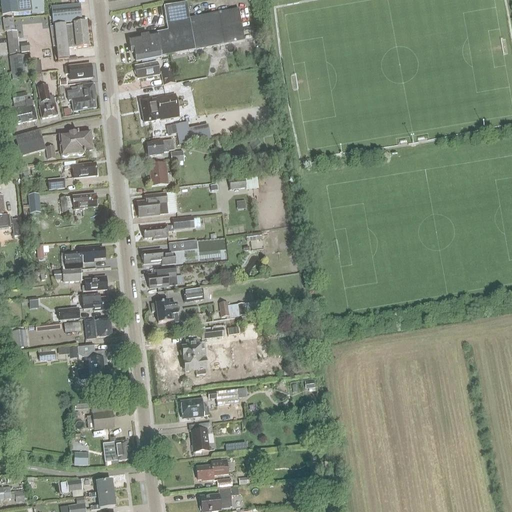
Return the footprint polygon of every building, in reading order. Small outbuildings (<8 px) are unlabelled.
[(0,0),(2,16),(31,12),(31,15),(43,14),(42,0),(0,0)] [(189,19),(186,4),(163,7),(167,32),(128,39),(131,54),(134,53),(136,62),(244,42),(238,10),(189,19)] [(51,8),(53,25),(81,22),(79,6),(51,8)] [(67,50),(88,48),(86,24),(50,27),(53,47),(56,47),(57,61),(68,60),(67,50)] [(16,32),(6,33),(7,44),(17,43),(16,32)] [(28,44),(20,45),(21,54),(29,53),(28,44)] [(26,74),(24,56),(9,58),(11,76),(26,74)] [(159,76),(156,63),(142,66),(142,67),(135,68),(135,70),(134,72),(135,75),(136,76),(137,80),(146,78),(146,80),(148,81),(151,80),(153,79),(152,77),(159,76)] [(90,65),(68,68),(64,68),(65,76),(69,75),(70,82),(92,79),(90,65)] [(173,72),(161,74),(163,86),(175,84),(173,72)] [(71,88),(71,93),(67,93),(68,102),(71,102),(73,113),(95,110),(93,94),(95,93),(94,85),(76,88),(71,88)] [(47,87),(37,89),(40,102),(38,102),(39,109),(41,120),(57,117),(55,106),(53,97),(49,98),(47,87)] [(26,94),(12,97),(15,108),(9,109),(10,115),(12,127),(36,121),(34,110),(33,110),(31,100),(27,101),(26,94)] [(160,121),(179,118),(175,96),(156,99),(156,100),(151,101),(151,100),(139,102),(143,124),(155,122),(155,120),(160,119),(160,121)] [(178,145),(210,138),(208,129),(203,130),(204,132),(188,135),(186,123),(174,125),(178,145)] [(39,132),(15,138),(20,158),(44,151),(39,132)] [(91,141),(93,140),(92,136),(90,135),(90,133),(78,135),(77,133),(67,135),(67,136),(58,137),(61,159),(84,156),(84,153),(92,152),(91,141)] [(168,153),(168,152),(173,152),(172,141),(161,143),(161,142),(154,143),(154,144),(146,145),(147,150),(146,151),(146,156),(147,156),(147,157),(163,156),(163,154),(168,153)] [(45,149),(47,161),(55,160),(54,148),(45,149)] [(170,154),(171,164),(184,163),(182,153),(170,154)] [(167,185),(172,185),(171,175),(166,175),(165,164),(148,166),(151,188),(167,186),(167,185)] [(72,170),(73,180),(87,178),(87,177),(96,176),(95,165),(86,166),(86,165),(75,166),(72,167),(72,170)] [(47,181),(48,192),(64,190),(63,179),(47,181)] [(228,181),(230,191),(245,190),(244,179),(228,181)] [(168,216),(166,205),(165,195),(145,198),(146,204),(137,205),(138,219),(168,216)] [(60,199),(61,213),(61,214),(68,213),(67,209),(73,208),(74,212),(83,211),(83,210),(97,209),(97,207),(99,205),(98,202),(96,200),(96,198),(96,199),(95,196),(72,198),(66,199),(60,199)] [(0,229),(9,228),(8,226),(12,225),(13,237),(20,237),(18,220),(11,221),(11,218),(8,219),(8,217),(4,218),(2,197),(0,197),(0,229)] [(39,206),(29,207),(30,215),(33,214),(40,214),(39,206)] [(173,227),(167,228),(167,227),(152,229),(152,230),(143,231),(144,240),(153,239),(153,241),(168,239),(167,233),(173,233),(173,231),(194,229),(192,218),(173,220),(173,227)] [(59,237),(69,237),(69,229),(59,229),(59,237)] [(262,232),(248,236),(250,242),(264,238),(262,232)] [(99,247),(79,249),(79,254),(71,254),(72,262),(64,263),(65,271),(81,269),(81,270),(81,264),(93,263),(93,261),(104,260),(103,250),(99,250),(99,247)] [(144,266),(161,264),(162,267),(175,265),(174,255),(161,257),(161,251),(142,253),(144,266)] [(174,268),(160,269),(156,270),(156,277),(148,278),(149,290),(177,287),(176,278),(175,269),(174,268)] [(81,282),(80,271),(61,272),(62,283),(81,282)] [(82,288),(82,293),(106,291),(105,278),(94,278),(94,280),(84,281),(85,287),(82,288)] [(182,292),(184,304),(203,301),(202,290),(182,292)] [(93,313),(109,311),(108,299),(99,300),(99,295),(81,297),(83,311),(93,311),(93,313)] [(158,324),(170,322),(171,325),(178,324),(177,314),(176,314),(175,306),(169,307),(168,303),(150,306),(152,314),(156,313),(158,324)] [(220,319),(229,318),(227,303),(218,305),(220,319)] [(237,305),(239,318),(246,317),(244,304),(237,305)] [(58,311),(59,321),(79,319),(78,309),(58,311)] [(93,322),(84,323),(86,341),(95,340),(95,339),(111,337),(110,320),(93,322)] [(200,332),(201,341),(223,338),(222,329),(200,332)] [(13,349),(25,348),(24,332),(11,334),(13,349)] [(205,371),(203,347),(198,348),(197,342),(186,343),(187,349),(182,350),(182,352),(181,353),(181,356),(183,357),(184,366),(182,367),(183,371),(184,371),(184,373),(195,372),(196,377),(205,376),(205,371)] [(69,356),(69,360),(78,359),(77,349),(69,350),(68,350),(69,356)] [(102,360),(106,360),(105,352),(83,355),(85,372),(89,371),(90,380),(104,378),(102,360)] [(38,354),(39,363),(55,361),(54,353),(38,354)] [(216,400),(217,408),(238,405),(236,391),(208,395),(208,401),(216,400)] [(182,419),(182,420),(209,417),(208,408),(202,409),(201,400),(188,402),(188,403),(180,404),(180,405),(179,406),(180,409),(180,410),(181,414),(180,415),(181,418),(182,419)] [(92,417),(93,431),(113,428),(112,415),(92,417)] [(206,436),(212,435),(211,425),(198,426),(199,432),(191,433),(193,454),(208,452),(206,436)] [(110,451),(112,463),(129,461),(127,443),(106,445),(107,451),(110,451)] [(74,454),(73,466),(82,467),(83,454),(74,454)] [(226,461),(220,461),(209,462),(209,467),(196,469),(196,472),(195,472),(196,478),(197,478),(197,481),(206,480),(206,482),(212,481),(212,477),(227,476),(226,461)] [(315,468),(308,469),(310,478),(317,477),(315,468)] [(20,474),(10,476),(7,476),(7,484),(21,483),(21,481),(20,474)] [(216,482),(217,490),(231,488),(230,480),(216,482)] [(74,492),(74,489),(81,488),(80,481),(66,483),(68,493),(74,492)] [(88,495),(88,497),(113,494),(111,482),(96,484),(97,494),(88,495)] [(232,510),(230,497),(238,496),(237,489),(218,491),(218,495),(207,497),(208,498),(199,499),(200,511),(210,511),(211,511),(210,511),(217,511),(218,511),(232,510)] [(23,493),(14,494),(16,504),(24,503),(23,494),(23,493)] [(88,497),(89,499),(98,498),(99,506),(90,508),(90,511),(100,511),(99,510),(114,507),(113,494),(88,497)]
